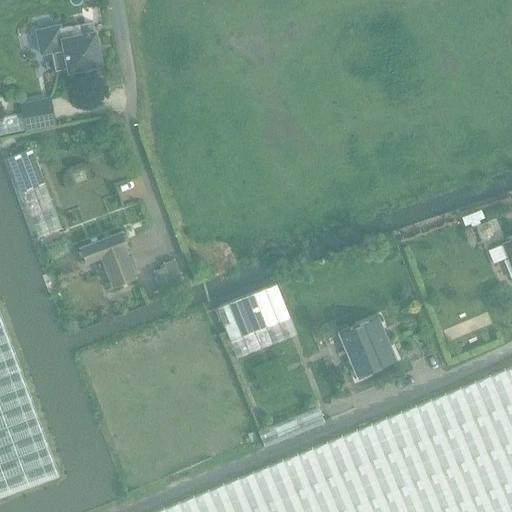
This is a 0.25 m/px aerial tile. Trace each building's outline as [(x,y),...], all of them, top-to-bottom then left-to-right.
[(40,55),(50,53),(54,71),(66,69),(66,73),(101,66),(96,43),(98,39),(98,36),(93,32),(80,35),(77,24),(60,28),(59,24),(34,29),(40,55)] [(25,132),(56,126),(50,98),(19,104),(21,113),(25,130),(25,132)] [(21,113),(0,117),(0,134),(25,130),(21,113)] [(33,147),(6,157),(37,235),(62,226),(33,147)] [(480,209),(461,217),(464,226),(470,223),(471,226),(479,223),(478,220),(484,218),(480,209)] [(99,256),(101,262),(110,285),(133,277),(122,248),(126,247),(120,232),(78,247),(83,262),(99,256)] [(511,239),(501,244),(488,250),(494,263),(507,258),(511,270),(511,239)] [(159,291),(182,282),(173,260),(162,264),(164,267),(152,271),(159,291)] [(275,283),(216,307),(228,337),(229,341),(289,317),(275,283)] [(0,497),(60,476),(0,312),(0,497)] [(370,375),(368,371),(396,360),(377,316),(347,329),(337,333),(347,359),(356,381),(370,375)] [(511,511),(511,365),(463,385),(433,397),(150,511),(511,511)]
